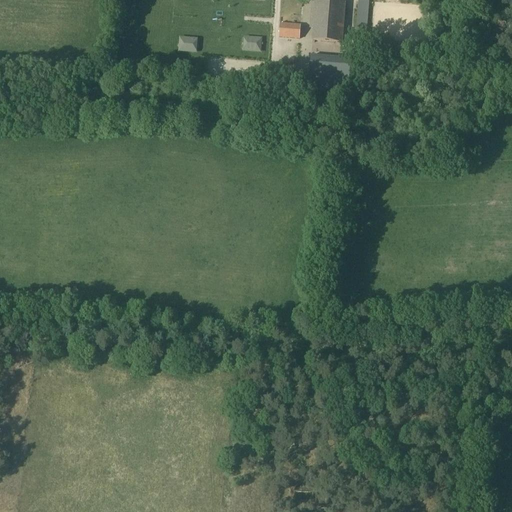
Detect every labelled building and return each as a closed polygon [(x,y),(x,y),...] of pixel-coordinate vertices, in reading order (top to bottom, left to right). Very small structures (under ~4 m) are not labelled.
[(369,1),(368,1),(358,0),(354,45),(370,46),(372,29),(366,29),(369,1)] [(315,1),(315,7),(333,9),(333,6),(345,7),(345,3),(337,2),(324,1),(315,1)] [(332,20),(331,27),(343,28),(345,7),(333,6),(333,9),(332,20)] [(304,7),(282,7),(281,20),(303,21),(304,7)] [(314,7),(313,18),(332,20),(333,9),(315,7),(314,7)] [(313,18),(312,30),(313,30),(331,31),(331,27),(332,20),(313,18)] [(280,24),(279,38),(299,39),(300,25),(280,24)] [(331,31),(330,42),(342,43),(343,28),(331,27),(331,31)] [(313,30),(312,40),(330,42),(331,31),(313,30)] [(335,62),(335,54),(315,54),(315,62),(335,62)] [(317,74),(317,87),(334,88),(334,75),(317,74)]
